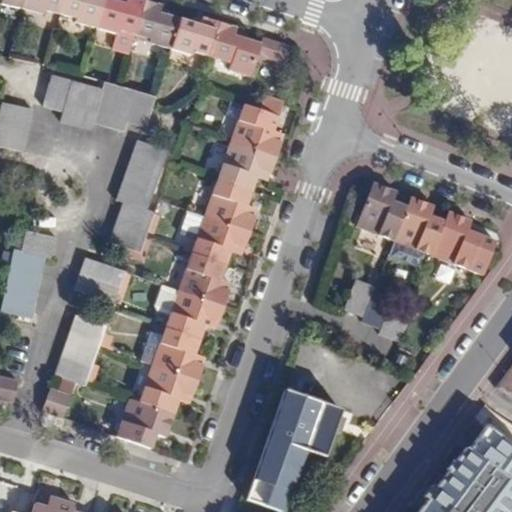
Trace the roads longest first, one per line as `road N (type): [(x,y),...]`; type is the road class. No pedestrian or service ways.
road 1 (residential): [(0,434),(201,498),(327,120)]
road 2 (tertiary): [(372,511),(511,319)]
road 3 (residential): [(327,120),(511,200)]
